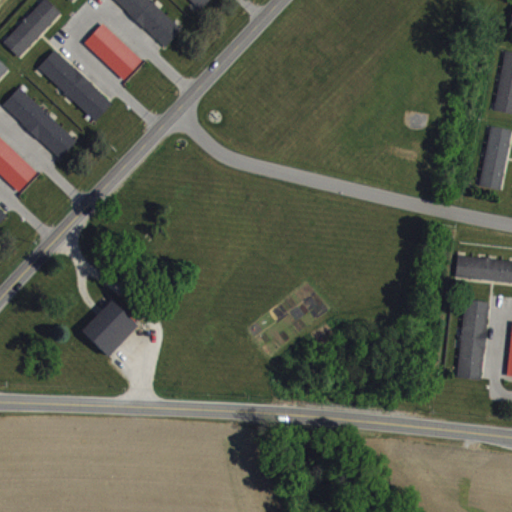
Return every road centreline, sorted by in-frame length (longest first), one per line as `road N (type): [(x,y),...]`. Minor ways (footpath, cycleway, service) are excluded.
road 1 (tertiary): [(0,399),(253,410),(511,435)]
road 2 (secondary): [(0,297),(279,0)]
road 3 (residential): [(177,110),(215,154),(511,226)]
